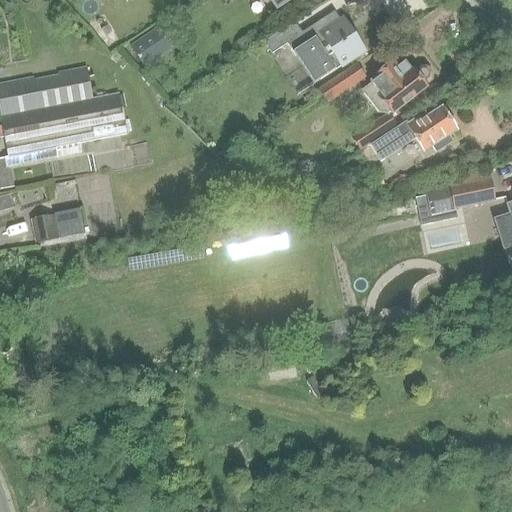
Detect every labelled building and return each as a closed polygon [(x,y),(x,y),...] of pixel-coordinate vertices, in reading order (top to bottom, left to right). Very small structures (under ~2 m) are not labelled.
[(268,0),(276,11),(288,2),(292,0),(268,0)] [(318,81),(339,67),(363,51),(352,35),(349,37),(332,13),(306,30),(298,19),(262,43),(270,55),(286,45),(294,57),(298,54),(318,81)] [(170,52),(156,30),(130,47),(143,69),(170,52)] [(394,128),(392,125),(388,119),(393,115),(390,112),(424,87),(422,86),(429,80),(430,75),(425,69),(420,68),(413,73),(412,72),(411,72),(403,62),(394,69),(390,64),(369,80),(370,83),(360,90),(377,111),(384,113),(386,115),(350,137),(359,150),(394,128)] [(354,66),(318,90),(325,102),(362,77),(354,66)] [(32,79),(0,85),(0,117),(91,99),(85,68),(57,74),(58,81),(34,86),(32,79)] [(0,127),(1,134),(7,159),(126,136),(118,94),(91,99),(0,117),(0,127)] [(405,123),(384,136),(369,146),(380,162),(415,139),(423,152),(431,147),(436,153),(452,143),(448,136),(454,132),(440,110),(425,120),(423,116),(407,126),(405,123)] [(0,189),(11,187),(5,160),(0,160),(0,189)] [(423,184),(430,215),(454,210),(495,201),(490,180),(488,170),(459,176),(423,184)] [(354,177),(357,191),(383,186),(380,172),(354,177)] [(30,221),(35,244),(60,239),(55,215),(30,221)] [(325,325),(311,328),(315,352),(329,349),(325,325)]
